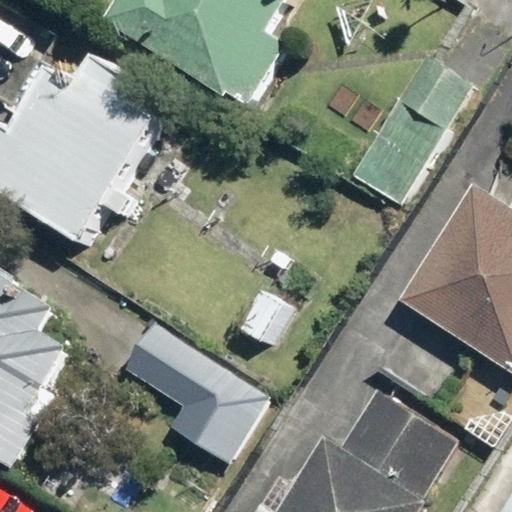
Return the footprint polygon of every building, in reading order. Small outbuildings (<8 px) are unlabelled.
[(135,0),(117,28),(255,115),(301,44),(286,34),(307,0),(135,0)] [(362,177),(410,207),(487,88),(439,58),(362,177)] [(0,189),(91,248),(175,121),(149,104),(157,93),(107,61),(91,85),(57,62),(26,109),(20,118),(31,125),(25,135),(14,128),(9,135),(3,132),(0,136),(0,189)] [(411,304),(511,368),(511,187),(494,176),(411,304)] [(0,456),(26,473),(73,399),(61,392),(86,353),(58,335),(72,313),(0,267),(0,456)] [(250,331),(273,347),(297,312),(273,296),(250,331)] [(174,429),(239,470),(280,404),(164,331),(136,375),(188,407),(174,429)] [(291,511),(439,511),(479,451),(389,393),(355,447),(340,437),(291,511)]
